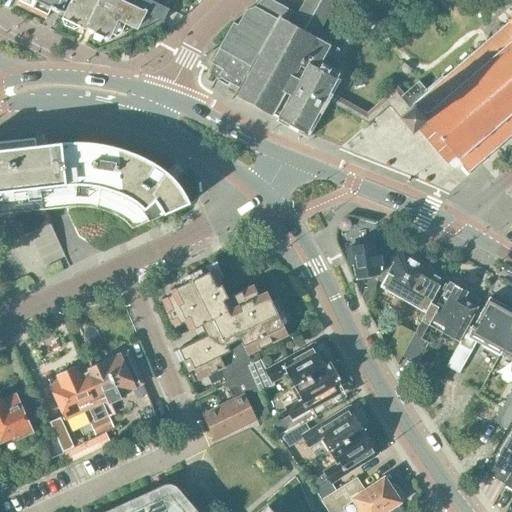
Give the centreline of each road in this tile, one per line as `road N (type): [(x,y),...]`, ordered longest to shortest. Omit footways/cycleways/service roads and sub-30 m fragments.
road 1 (residential): [(14,511),(174,458),(195,439),(129,259)]
road 2 (primary): [(267,195),(304,241),(387,396),(465,511)]
road 3 (primary): [(458,225),(283,155)]
road 4 (primary): [(165,96),(52,74),(0,85)]
road 5 (residential): [(129,259),(267,195)]
road 6 (primary): [(0,103),(82,103),(149,120)]
road 7 (primary): [(149,120),(207,147),(267,195)]
road 8 (residential): [(0,312),(129,259)]
road 9 (primary): [(283,155),(165,96)]
